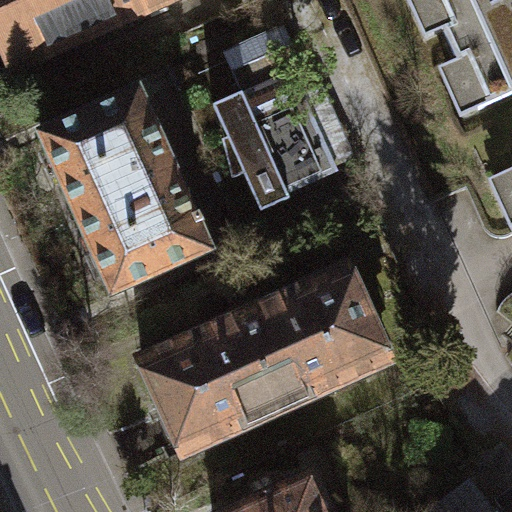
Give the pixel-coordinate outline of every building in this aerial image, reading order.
[(0,0),(0,47),(10,71),(168,0),(0,0)] [(511,0),(399,0),(418,40),(442,30),(457,62),(426,76),(450,127),(479,114),(509,100),(511,98),(511,0)] [(241,94),(212,107),(261,212),(289,198),(286,190),(327,171),(337,167),(357,158),(322,81),(309,87),(282,29),(223,56),(241,94)] [(131,96),(31,140),(102,300),(202,256),(131,96)] [(511,175),(486,187),(507,232),(511,230),(511,175)] [(355,278),(132,378),(175,472),(398,372),(355,278)] [(234,511),(330,511),(315,477),(234,511)] [(431,511),(495,511),(472,481),(431,511)]
